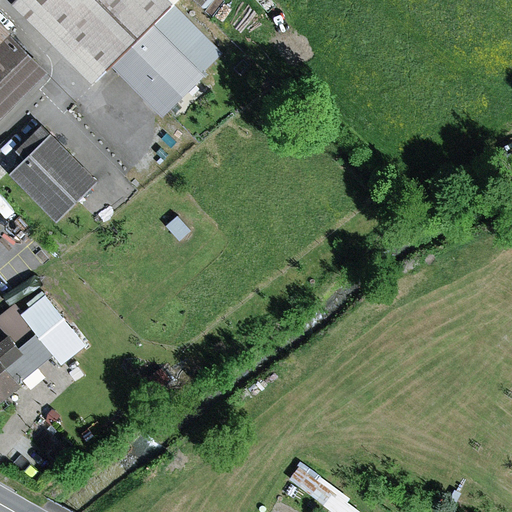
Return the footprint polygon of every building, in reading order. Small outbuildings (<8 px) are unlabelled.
[(175,1),(174,0),(16,0),(96,81),(116,61),(168,113),(228,54),(175,1)] [(0,121),(54,67),(0,13),(0,121)] [(101,180),(44,123),(18,149),(26,157),(12,172),(60,220),(101,180)] [(47,294),(24,313),(17,304),(0,317),(0,335),(4,340),(13,332),(24,345),(38,334),(54,354),(62,364),(88,344),(47,294)] [(0,335),(0,404),(27,382),(24,379),(11,363),(27,350),(24,345),(13,332),(4,340),(0,335)] [(54,354),(38,334),(24,345),(27,350),(11,363),(24,379),(54,354)] [(318,478),(300,465),(290,480),(333,511),(363,511),(349,501),(352,498),(321,475),(318,478)]
